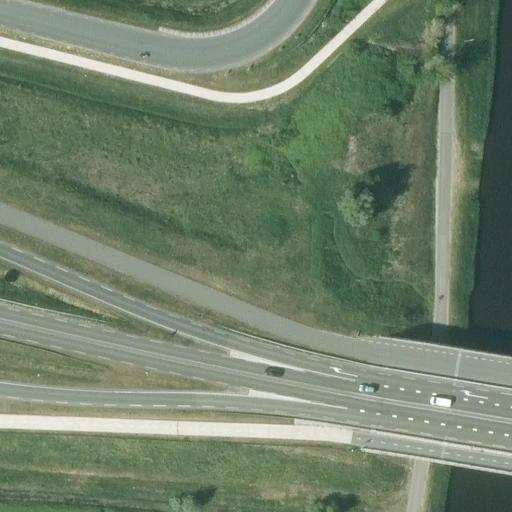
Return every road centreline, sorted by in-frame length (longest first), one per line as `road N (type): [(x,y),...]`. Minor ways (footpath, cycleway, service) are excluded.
road 1 (unclassified): [(511,385),(380,362),(267,329),(0,213)]
road 2 (unclassified): [(413,511),(439,347),(446,0)]
road 3 (primary): [(372,407),(0,255)]
road 4 (primary): [(372,407),(0,325)]
road 5 (primary): [(0,397),(251,412),(372,407)]
road 6 (secondary): [(295,0),(267,30),(209,54),(168,52),(0,11)]
road 7 (primary): [(511,431),(372,407)]
